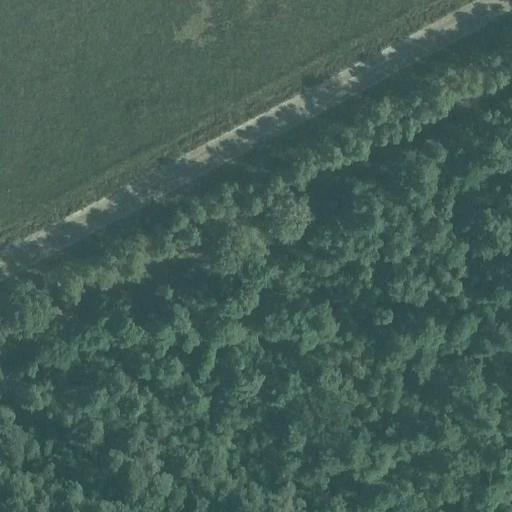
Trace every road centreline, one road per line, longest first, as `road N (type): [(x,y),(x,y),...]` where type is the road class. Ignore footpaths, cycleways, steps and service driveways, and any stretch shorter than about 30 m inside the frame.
road 1 (unclassified): [(0,345),(511,72)]
road 2 (track): [(0,267),(508,0)]
